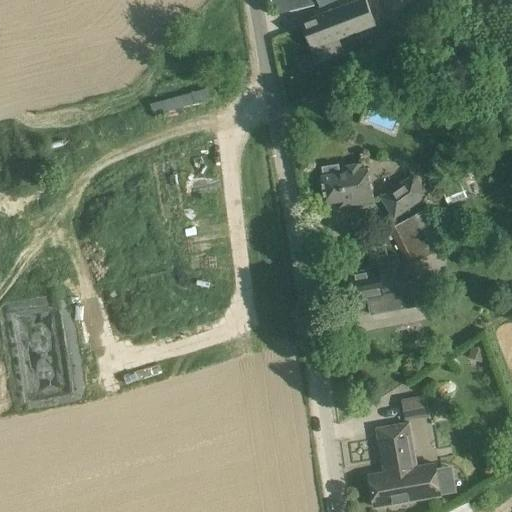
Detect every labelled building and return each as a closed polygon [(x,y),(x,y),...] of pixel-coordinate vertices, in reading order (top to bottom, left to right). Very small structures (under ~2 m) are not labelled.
[(366,0),(360,0),(303,22),(313,49),(316,47),(339,39),(376,24),(366,0)] [(209,99),(206,87),(149,103),(152,115),(209,99)] [(326,204),(345,200),(346,207),(375,202),(371,181),(366,181),(363,163),(343,166),(344,172),(322,176),(326,204)] [(414,173),(383,198),(398,217),(429,192),(414,173)] [(466,202),(461,188),(443,195),(448,209),(466,202)] [(388,229),(407,265),(444,247),(424,210),(388,229)] [(338,275),(343,302),(367,298),(371,316),(415,307),(411,282),(396,285),(393,267),(379,270),(379,267),(338,275)] [(479,359),(483,347),(469,343),(465,354),(479,359)] [(400,402),(404,421),(427,417),(424,398),(400,402)] [(374,507),(441,496),(435,464),(416,467),(409,423),(377,429),(385,473),(369,475),(374,507)]
